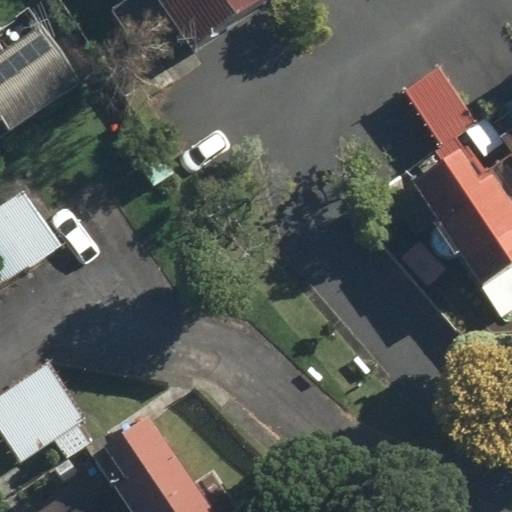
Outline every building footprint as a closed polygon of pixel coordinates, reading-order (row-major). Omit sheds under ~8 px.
[(146,0),(190,61),(271,3),(268,0),(146,0)] [(0,143),(1,146),(73,95),(32,36),(0,58),(0,143)] [(435,71),(394,102),(434,155),(475,125),(435,71)] [(511,136),(494,149),(511,174),(511,136)] [(511,228),(453,159),(403,203),(505,321),(511,315),(511,228)] [(0,295),(57,251),(16,198),(0,211),(0,295)] [(68,467),(98,444),(42,372),(0,403),(0,442),(22,471),(53,447),(68,467)] [(201,511),(144,431),(95,466),(115,494),(90,511),(201,511)] [(80,511),(71,498),(50,511),(80,511)]
